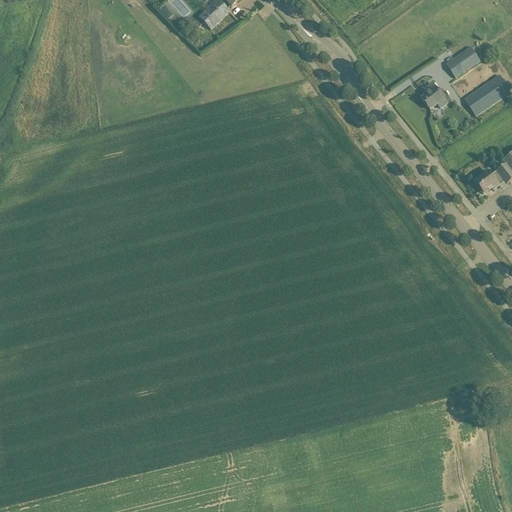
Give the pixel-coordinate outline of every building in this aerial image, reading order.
[(199,19),(211,31),(230,13),(219,1),(199,19)] [(164,5),(159,10),(163,14),(168,10),(164,5)] [(199,19),(193,25),(198,30),(204,24),(199,19)] [(471,49),(447,65),(456,80),(481,64),(471,49)] [(464,101),(476,118),(511,94),(503,81),(500,77),(464,101)] [(440,89),(436,83),(422,94),(425,98),(422,100),(431,111),(445,101),(437,91),(440,89)] [(492,176),(490,173),(476,185),(484,195),(492,189),(494,192),(501,187),(498,184),(502,181),(507,187),(511,183),(511,156),(504,162),(507,165),(492,176)]
